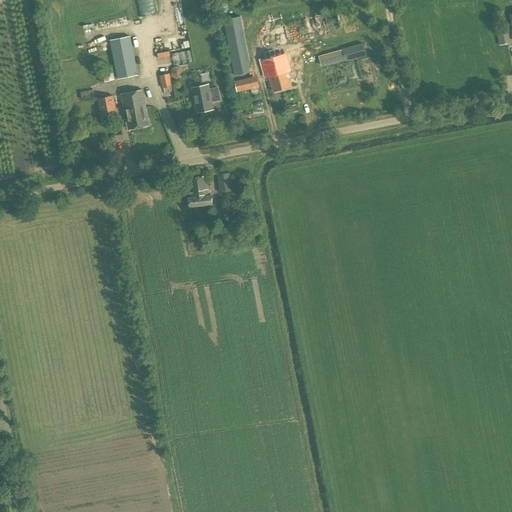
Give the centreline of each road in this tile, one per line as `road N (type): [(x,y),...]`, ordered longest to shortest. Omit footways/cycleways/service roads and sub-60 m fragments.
road 1 (unclassified): [(0,198),(511,99)]
road 2 (unclassified): [(23,511),(0,394)]
